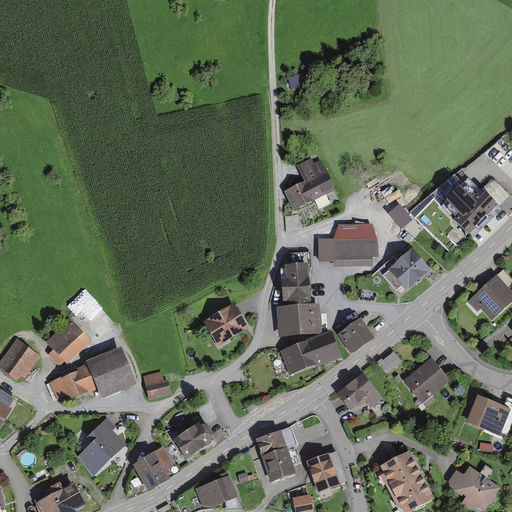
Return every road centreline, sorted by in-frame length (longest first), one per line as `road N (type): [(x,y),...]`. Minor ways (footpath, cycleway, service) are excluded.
road 1 (track): [(275,0),(283,243)]
road 2 (residential): [(283,243),(261,338),(252,354),(209,380)]
road 3 (tertiary): [(131,508),(245,438)]
road 4 (tertiary): [(417,310),(313,393)]
road 5 (residential): [(313,393),(348,453),(362,511)]
road 6 (tertiary): [(511,225),(417,310)]
road 7 (residential): [(511,384),(472,368),(417,310)]
